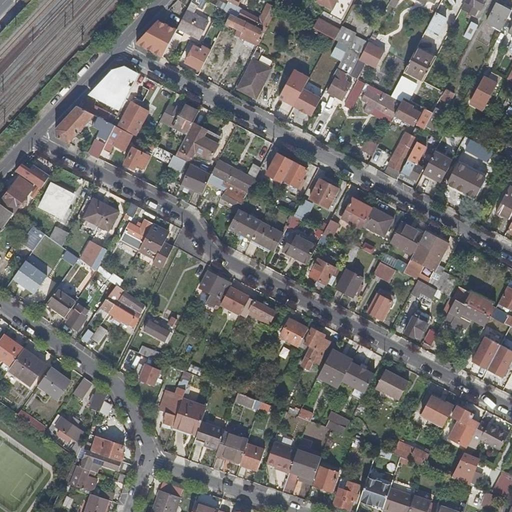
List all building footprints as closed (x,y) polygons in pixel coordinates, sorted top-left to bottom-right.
[(203,0),(192,0),(186,12),(193,16),(197,8),(203,11),(207,2),(203,0)] [(217,0),(214,6),(220,9),(225,11),(228,6),(217,0)] [(337,0),(316,0),(315,3),(332,11),(337,0)] [(466,0),(464,6),(466,7),(465,11),(474,16),(478,9),(481,10),(485,0),(466,0)] [(266,28),(276,10),(266,5),(258,20),(240,11),(237,16),(255,26),(258,23),(266,28)] [(502,30),(511,10),(511,9),(504,5),(503,9),(495,5),(487,22),(502,30)] [(186,12),(177,28),(198,39),(207,23),(193,16),(186,12)] [(240,37),(255,45),(257,40),(262,32),(229,15),(226,23),(242,32),(240,37)] [(437,37),(446,20),(437,15),(427,32),(437,37)] [(319,20),(315,30),(334,41),(339,31),(319,20)] [(157,22),(136,44),(161,58),(176,31),(157,22)] [(470,40),(477,25),(469,22),(462,37),(470,40)] [(334,41),(348,48),(349,48),(356,35),(341,27),(339,31),(334,41)] [(361,55),(358,60),(375,69),(384,52),(368,43),(361,55)] [(185,63),(200,71),(212,50),(208,48),(205,52),(195,47),(185,63)] [(348,48),(337,69),(350,76),(358,60),(361,55),(349,48),(348,48)] [(416,49),(403,74),(422,84),(423,83),(435,59),(416,49)] [(236,90),(252,99),(258,85),(262,87),(270,71),(252,61),(236,90)] [(492,61),(479,86),(492,93),(505,68),(492,61)] [(111,70),(88,95),(120,111),(139,75),(125,66),(111,70)] [(309,77),(293,69),(277,99),(293,108),(302,91),(309,77)] [(403,74),(390,98),(401,103),(403,99),(412,103),(422,84),(403,74)] [(342,100),(350,85),(342,80),(340,82),(333,79),(326,92),(342,100)] [(351,101),(361,85),(356,83),(347,99),(351,101)] [(258,85),(252,99),(254,100),(262,87),(258,85)] [(449,103),(456,92),(448,88),(442,99),(449,103)] [(302,91),(293,108),(311,117),(320,100),(302,91)] [(394,116),(398,108),(366,91),(361,100),(365,103),(361,112),(368,115),(373,107),(393,118),(394,116)] [(81,101),(76,107),(93,115),(113,125),(115,120),(95,111),(95,108),(81,101)] [(136,135),(148,112),(130,103),(118,126),(136,135)] [(420,113),(401,103),(398,108),(394,116),(413,126),(420,113)] [(180,111),(168,105),(158,125),(184,139),(190,128),(198,113),(183,106),(180,111)] [(55,138),(68,144),(86,123),(93,115),(76,107),(54,129),(55,138)] [(425,128),(432,114),(426,111),(418,125),(425,128)] [(107,140),(108,138),(115,126),(113,125),(93,115),(86,123),(100,131),(98,136),(107,140)] [(204,135),(190,128),(184,139),(178,150),(193,157),(195,152),(210,159),(217,146),(202,138),(204,135)] [(389,165),(393,167),(401,172),(412,152),(418,140),(405,133),(389,165)] [(478,133),(473,141),(475,143),(489,150),(493,152),(495,148),(484,142),(487,138),(478,133)] [(202,138),(217,146),(219,142),(204,135),(202,138)] [(89,155),(97,159),(102,150),(107,140),(98,136),(89,155)] [(362,152),(372,158),(380,142),(370,137),(362,152)] [(107,140),(102,150),(109,153),(115,142),(108,138),(107,140)] [(489,150),(475,143),(472,149),(486,156),(489,150)] [(153,157),(166,161),(169,152),(156,148),(153,157)] [(140,171),(147,157),(131,150),(124,165),(134,170),(135,169),(140,171)] [(412,152),(401,172),(416,181),(422,169),(416,165),(421,156),(412,152)] [(282,181),(292,162),(278,155),(267,176),(281,184),(282,181)] [(433,155),(423,174),(441,184),(451,165),(433,155)] [(181,186),(201,196),(208,183),(211,176),(175,157),(174,156),(168,166),(186,176),(181,186)] [(247,177),(218,162),(211,176),(222,181),(244,192),(247,194),(259,172),(260,169),(253,165),(247,177)] [(307,170),(292,162),(282,181),(297,190),(300,183),(297,182),(298,179),(302,181),(307,170)] [(22,164),(14,171),(41,189),(49,177),(33,167),(29,171),(22,164)] [(486,178),(475,173),(458,164),(448,185),(475,199),(486,178)] [(393,167),(388,177),(395,181),(397,182),(401,172),(393,167)] [(479,167),(475,173),(486,178),(489,172),(479,167)] [(263,174),(259,172),(247,194),(252,196),(263,174)] [(211,176),(208,183),(218,188),(219,187),(226,191),(221,200),(229,204),(228,206),(231,207),(232,206),(239,209),(247,194),(244,192),(240,200),(238,199),(240,195),(220,184),(222,181),(211,176)] [(24,219),(25,215),(17,209),(33,188),(20,178),(6,195),(0,191),(0,202),(14,213),(23,219),(24,219)] [(328,210),(338,191),(320,181),(310,200),(328,210)] [(511,216),(511,185),(498,209),(511,216)] [(56,214),(63,218),(68,220),(72,211),(67,209),(74,197),(51,186),(41,207),(50,211),(49,214),(55,217),(56,214)] [(363,227),(372,210),(352,199),(342,220),(361,231),(363,227)] [(110,231),(119,213),(94,200),(85,218),(110,231)] [(0,202),(0,224),(3,227),(14,213),(0,202)] [(133,219),(138,207),(131,204),(125,215),(133,219)] [(393,220),(372,209),(372,210),(363,227),(383,238),(393,220)] [(229,228),(252,240),(261,223),(238,211),(229,228)] [(299,220),(293,217),(287,228),(293,231),(299,220)] [(140,252),(153,225),(145,220),(140,230),(129,224),(121,242),(140,252)] [(338,226),(330,222),(324,234),(323,235),(331,239),(338,226)] [(252,240),(274,252),(283,235),(261,223),(252,240)] [(424,236),(400,224),(390,244),(414,256),(424,236)] [(163,269),(172,249),(164,245),(170,233),(153,225),(140,252),(155,260),(153,264),(163,269)] [(21,243),(33,251),(45,234),(33,226),(21,243)] [(63,247),(69,235),(57,229),(51,239),(62,247),(63,247)] [(405,274),(418,281),(419,280),(434,288),(442,272),(436,269),(449,245),(426,233),(424,236),(414,256),(405,274)] [(283,252),(307,265),(316,248),(292,236),(283,252)] [(94,270),(106,251),(88,241),(77,260),(94,270)] [(351,250),(350,252),(367,260),(370,254),(353,246),(352,248),(351,250)] [(386,257),(382,263),(393,269),(396,263),(386,257)] [(324,290),(335,269),(319,261),(310,278),(317,282),(316,285),(324,290)] [(380,262),(374,274),(389,282),(395,271),(382,264),(382,263),(380,262)] [(37,296),(49,280),(31,268),(20,283),(37,296)] [(353,298),(363,279),(346,270),(336,289),(353,298)] [(207,272),(199,287),(201,289),(217,297),(213,305),(212,304),(207,313),(213,316),(219,305),(227,289),(230,284),(207,272)] [(95,277),(112,291),(116,286),(98,273),(95,277)] [(457,282),(443,275),(435,289),(450,297),(457,282)] [(418,281),(411,295),(419,299),(422,293),(434,299),(437,292),(418,281)] [(100,308),(109,314),(115,306),(113,305),(122,290),(121,290),(116,286),(112,291),(100,308)] [(246,298),(227,289),(219,305),(238,315),(246,298)] [(511,312),(511,290),(507,289),(499,306),(511,312)] [(46,304),(66,317),(76,304),(56,290),(46,304)] [(458,301),(489,317),(491,318),(496,308),(491,306),(491,304),(464,290),(458,301)] [(198,296),(194,294),(190,303),(199,308),(204,299),(198,296)] [(382,321),(392,303),(378,296),(368,314),(382,321)] [(129,303),(142,312),(144,307),(132,298),(131,300),(129,303)] [(275,313),(249,299),(240,316),(245,319),(247,316),(267,327),(275,313)] [(472,319),(485,325),(489,317),(458,301),(456,300),(444,323),(460,331),(462,328),(467,330),(472,319)] [(109,314),(134,329),(141,314),(122,303),(119,309),(115,306),(109,314)] [(77,333),(86,320),(74,312),(65,325),(77,333)] [(420,338),(430,320),(416,313),(406,333),(413,337),(415,335),(420,338)] [(172,328),(176,320),(172,318),(168,326),(172,328)] [(279,339),(297,349),(307,330),(288,320),(279,339)] [(164,342),(169,332),(156,325),(154,328),(147,324),(143,331),(164,342)] [(107,332),(100,327),(90,341),(97,346),(107,332)] [(318,364),(329,343),(319,338),(321,334),(312,329),(304,344),(311,347),(301,366),(308,369),(312,361),(318,364)] [(423,344),(431,348),(438,335),(430,332),(423,344)] [(23,349),(3,335),(0,339),(0,358),(11,367),(23,349)] [(487,370),(499,346),(484,338),(472,362),(487,370)] [(141,346),(138,354),(159,362),(163,355),(141,346)] [(511,360),(511,352),(499,346),(487,370),(503,378),(511,360)] [(45,365),(23,349),(11,367),(9,370),(31,385),(45,365)] [(124,360),(130,363),(134,353),(128,350),(124,360)] [(319,376),(338,386),(342,378),(350,363),(330,353),(319,376)] [(133,359),(126,374),(143,381),(149,366),(133,359)] [(374,375),(350,363),(342,378),(365,391),(374,375)] [(70,383),(50,369),(38,386),(58,400),(70,383)] [(398,402),(408,383),(385,371),(375,389),(398,402)] [(182,373),(177,387),(184,389),(189,376),(182,373)] [(92,385),(84,379),(72,395),(81,401),(92,385)] [(182,400),(185,391),(176,389),(174,394),(164,391),(158,410),(165,413),(163,423),(173,426),(182,400)] [(99,413),(107,396),(98,391),(96,396),(94,395),(92,398),(95,399),(90,409),(99,413)] [(237,393),(234,402),(245,406),(251,408),(254,401),(248,399),(249,398),(238,394),(237,393)] [(421,414),(444,426),(452,409),(451,404),(448,402),(443,403),(431,397),(421,414)] [(196,436),(200,423),(206,408),(182,400),(173,426),(172,428),(196,436)] [(254,401),(251,408),(258,410),(261,404),(254,401)] [(472,438),(479,424),(470,419),(472,415),(456,406),(451,418),(458,422),(449,439),(466,448),(472,438)] [(308,422),(312,413),(300,408),(296,417),(308,422)] [(48,429),(22,410),(18,415),(44,435),(48,429)] [(333,431),(341,435),(348,422),(330,413),(329,415),(327,414),(326,416),(328,417),(326,421),(336,425),(333,431)] [(78,442),(84,434),(76,428),(79,423),(73,419),(69,423),(61,418),(55,427),(61,431),(60,433),(69,440),(71,438),(78,442)] [(224,433),(224,432),(200,423),(196,436),(195,438),(205,441),(204,447),(218,451),(224,433)] [(486,428),(479,424),(472,438),(499,451),(507,436),(488,425),(486,428)] [(248,441),(224,433),(218,451),(215,458),(240,466),(247,446),(248,441)] [(100,456),(120,462),(125,447),(105,440),(100,456)] [(400,442),(393,455),(401,458),(423,467),(430,453),(425,450),(422,454),(400,442)] [(290,471),(297,452),(297,451),(274,443),(266,466),(275,469),(276,466),(290,471)] [(264,452),(247,446),(240,466),(257,472),(264,452)] [(119,471),(122,462),(120,462),(100,456),(87,452),(79,467),(88,470),(98,474),(101,465),(119,471)] [(314,479),(320,459),(297,452),(290,471),(290,472),(314,479)] [(469,486),(478,460),(475,458),(463,454),(462,456),(456,467),(451,479),(452,479),(469,486)] [(289,475),(290,472),(290,471),(276,466),(275,469),(275,470),(289,475)] [(84,481),(88,470),(79,467),(78,467),(71,485),(88,490),(91,483),(84,481)] [(332,492),(338,474),(320,469),(314,487),(332,492)] [(511,493),(511,475),(508,474),(495,496),(498,497),(499,498),(504,500),(508,501),(511,493)] [(390,490),(391,486),(368,479),(360,500),(362,501),(362,504),(373,508),(373,506),(384,509),(390,490)] [(354,504),(359,486),(349,482),(345,492),(339,490),(333,506),(349,511),(352,503),(354,504)] [(408,511),(413,498),(390,490),(384,509),(382,511),(408,511)] [(152,511),(176,511),(181,499),(160,492),(152,511)] [(104,511),(108,501),(91,495),(85,511),(104,511)] [(428,511),(431,504),(413,498),(408,511),(428,511)] [(499,511),(504,500),(499,498),(493,511),(499,511)] [(219,510),(195,502),(192,511),(217,511),(219,510)]
